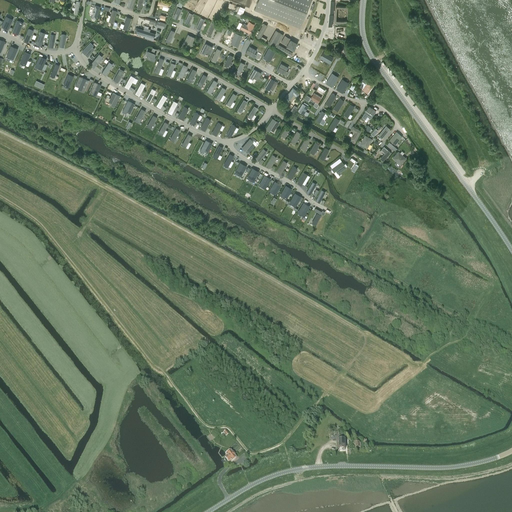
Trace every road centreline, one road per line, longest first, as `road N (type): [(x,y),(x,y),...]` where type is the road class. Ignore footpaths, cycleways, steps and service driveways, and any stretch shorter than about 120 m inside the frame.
road 1 (unknown): [(0,139),(363,344),(414,365),(466,335),(471,321),(319,235),(331,212)]
road 2 (track): [(282,444),(356,354),(361,334),(0,131)]
road 3 (track): [(282,444),(251,455),(228,430),(204,425),(37,221),(0,197)]
road 4 (tertiary): [(208,511),(291,470),(448,467),(511,451)]
road 5 (tertiary): [(511,251),(365,47),(363,0)]
road 6 (track): [(292,477),(453,473),(511,460)]
